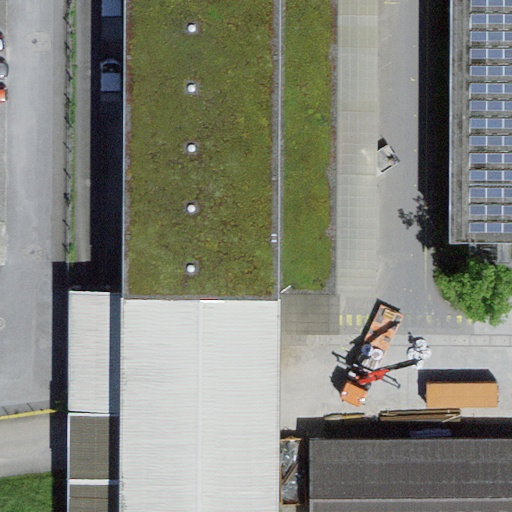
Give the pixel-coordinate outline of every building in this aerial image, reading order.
[(280,0),(132,0),(131,274),(278,275),(280,0)] [(378,0),(337,0),(336,296),(377,296),(378,0)] [(511,0),(452,0),(449,220),(511,220),(511,0)] [(277,511),(278,275),(131,274),(72,275),(69,511),(277,511)] [(511,511),(511,437),(325,441),(326,511),(511,511)]
